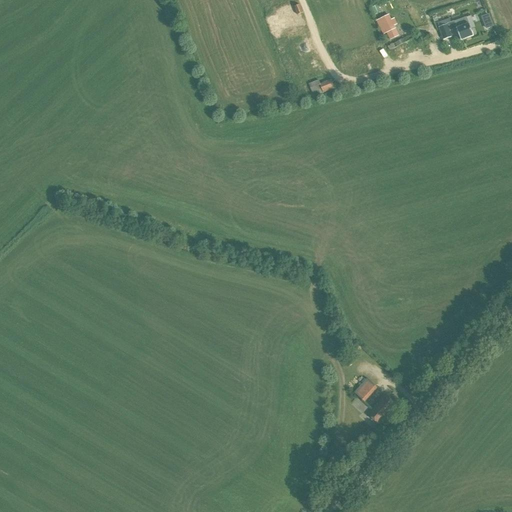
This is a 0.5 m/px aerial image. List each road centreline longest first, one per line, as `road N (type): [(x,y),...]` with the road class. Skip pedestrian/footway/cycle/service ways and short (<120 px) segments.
road 1 (residential): [(437,388),(359,312),(322,215),(238,124),(184,0)]
road 2 (unclassified): [(299,0),(331,70),(348,82),(511,42)]
road 3 (unclassified): [(329,511),(437,388)]
